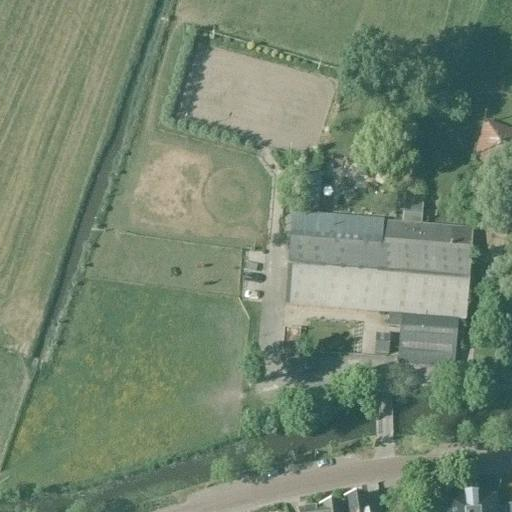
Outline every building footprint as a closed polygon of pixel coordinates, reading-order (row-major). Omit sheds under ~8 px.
[(511,123),(479,122),(478,154),(494,155),(494,144),(511,144),(511,123)] [(382,225),(319,219),(322,177),(302,175),(299,219),(294,218),(292,237),(290,236),(285,308),(388,317),(388,329),(400,331),(397,367),(453,371),(456,349),(462,349),(464,323),(465,323),(472,232),(420,228),(421,208),(405,207),(406,198),(398,197),(397,213),(404,214),(403,227),(382,225)] [(389,340),(376,340),(375,357),(388,358),(389,340)] [(368,511),(367,500),(346,503),(346,511),(368,511)] [(505,511),(494,511),(494,502),(446,505),(445,511),(511,511),(511,509),(506,510),(505,511)]
